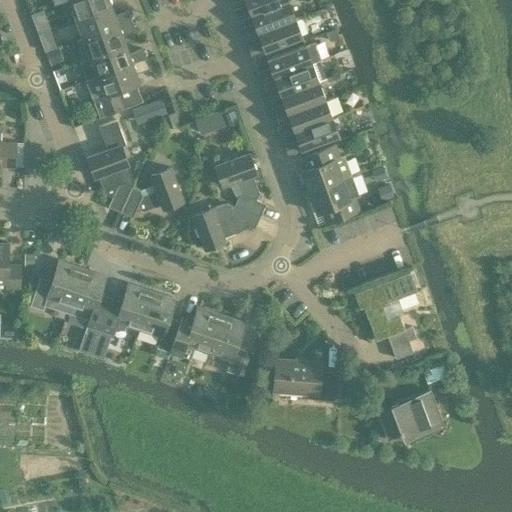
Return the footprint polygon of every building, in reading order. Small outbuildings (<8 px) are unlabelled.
[(69,0),(76,19),(111,6),(109,0),(69,0)] [(238,20),(251,15),(251,14),(288,0),(245,0),(248,5),(235,9),(238,20)] [(245,37),(258,33),(258,32),(295,18),(288,0),(251,14),(251,15),(254,23),(241,27),(245,37)] [(114,15),(111,6),(76,19),(83,38),(131,20),(128,10),(114,15)] [(258,32),(258,33),(261,41),(248,45),(252,56),(302,37),(295,18),(258,32)] [(135,30),(131,20),(83,38),(76,40),(83,60),(125,44),(122,35),(135,30)] [(337,37),(334,29),(325,32),(328,41),(337,37)] [(51,39),(42,42),(45,51),(54,47),(51,39)] [(129,53),(125,44),(83,60),(79,61),(86,80),(146,58),(142,48),(129,53)] [(262,82),(275,77),(274,77),(312,63),(305,45),(267,58),(271,67),(258,72),(262,82)] [(58,48),(46,52),(50,64),(62,60),(58,48)] [(149,68),(146,58),(86,80),(100,117),(141,101),(135,84),(140,83),(136,73),(149,68)] [(268,100),(281,95),(318,81),(312,63),(274,77),(275,77),(277,85),(265,90),(268,100)] [(68,79),(63,67),(53,71),(57,83),(68,79)] [(275,118),(288,113),(325,99),(318,81),(281,95),(284,103),(271,108),(275,118)] [(160,98),(141,105),(146,121),(166,114),(160,98)] [(282,136),(295,131),(294,131),(332,117),(325,99),(288,113),(291,121),(278,126),(282,136)] [(339,135),(332,117),(294,131),(295,131),(298,139),(285,144),(289,154),(339,135)] [(107,149),(87,156),(87,158),(88,158),(95,175),(94,175),(95,176),(99,175),(105,193),(112,196),(108,206),(120,211),(132,186),(127,184),(134,181),(128,163),(127,163),(121,145),(125,143),(117,119),(99,126),(107,149)] [(1,124),(0,124),(0,166),(16,167),(17,143),(0,142),(1,124)] [(309,191),(351,175),(343,155),(339,156),(335,144),(301,157),(305,169),(301,171),(309,191)] [(234,204),(260,215),(265,203),(256,199),(259,192),(252,174),(256,173),(256,172),(255,172),(249,154),(249,153),(237,157),(232,152),(226,155),(225,161),(215,165),(216,166),(223,184),(222,184),(223,185),(237,180),(243,194),(238,195),(234,204)] [(381,166),(371,170),(375,182),(386,178),(381,166)] [(132,186),(120,211),(132,217),(136,207),(143,210),(161,204),(163,208),(164,207),(182,201),(183,201),(170,167),(169,167),(169,168),(152,174),(151,174),(150,175),(156,189),(142,195),(140,189),(132,186)] [(359,196),(351,175),(309,191),(316,212),(321,210),(325,222),(359,209),(354,197),(359,196)] [(254,228),(260,215),(234,204),(233,205),(227,202),(212,208),(212,207),(211,208),(194,215),(193,214),(192,215),(205,248),(206,248),(206,247),(224,241),(225,241),(223,237),(241,230),(244,223),(254,228)] [(8,243),(0,242),(0,282),(6,283),(6,288),(19,288),(20,265),(8,264),(8,243)] [(25,253),(24,267),(33,267),(34,253),(25,253)] [(67,311),(82,268),(59,260),(50,285),(39,281),(30,305),(43,309),(45,304),(67,311)] [(97,336),(108,304),(96,300),(105,275),(82,268),(67,311),(89,319),(85,332),(97,336)] [(376,340),(387,336),(395,358),(413,351),(408,340),(416,337),(412,326),(404,329),(399,316),(388,320),(383,306),(390,304),(389,301),(417,291),(410,272),(358,291),(376,340)] [(120,308),(108,304),(97,336),(100,329),(112,333),(113,328),(122,331),(124,324),(138,329),(151,291),(128,283),(120,308)] [(169,352),(177,327),(166,324),(174,299),(151,291),(138,329),(161,336),(157,348),(169,352)] [(189,331),(177,327),(169,352),(189,359),(193,347),(208,352),(220,314),(197,307),(189,331)] [(244,322),(220,314),(208,352),(230,359),(226,371),(239,375),(247,351),(235,347),(244,322)] [(273,390),(305,393),(304,398),(334,400),(337,372),(321,371),(321,362),(275,358),(273,390)] [(426,424),(441,419),(430,390),(394,404),(393,403),(390,404),(391,408),(377,413),(387,439),(401,434),(403,439),(406,438),(405,437),(428,428),(426,424)]
